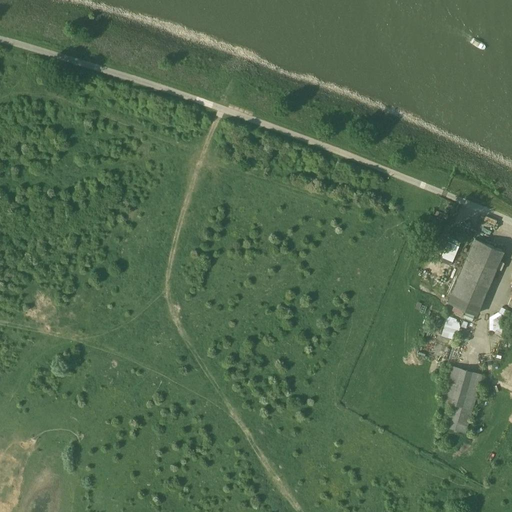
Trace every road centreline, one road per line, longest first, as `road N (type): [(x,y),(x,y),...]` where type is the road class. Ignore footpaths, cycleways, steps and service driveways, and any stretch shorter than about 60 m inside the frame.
road 1 (track): [(15,93),(49,95),(229,167),(397,220),(426,222),(444,194)]
road 2 (track): [(0,322),(76,336),(236,414)]
